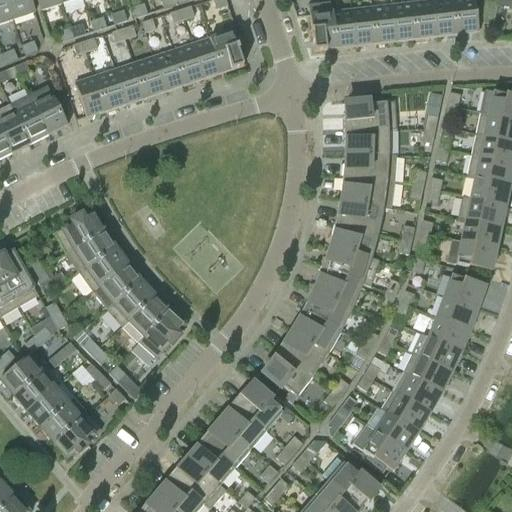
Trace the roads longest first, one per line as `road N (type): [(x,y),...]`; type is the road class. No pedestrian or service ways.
road 1 (residential): [(78,511),(225,348),(268,277),(295,192),(293,98)]
road 2 (residential): [(0,203),(166,132),(293,98)]
road 3 (residential): [(395,511),(450,447),(511,310)]
road 4 (residential): [(511,74),(293,98)]
